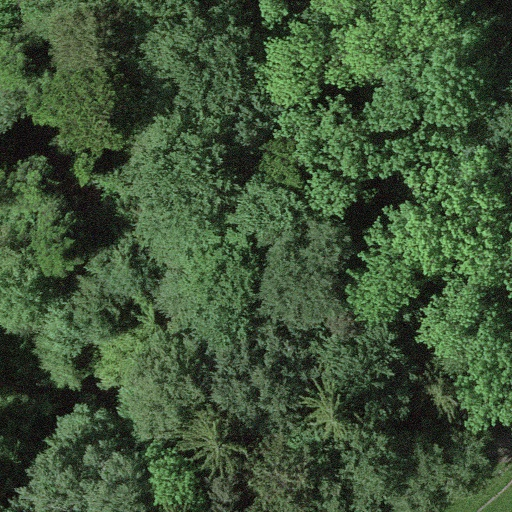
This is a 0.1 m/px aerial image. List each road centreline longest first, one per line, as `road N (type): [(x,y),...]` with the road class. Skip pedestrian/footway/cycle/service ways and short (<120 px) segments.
road 1 (track): [(0,451),(294,0)]
road 2 (unclassified): [(217,511),(511,364)]
